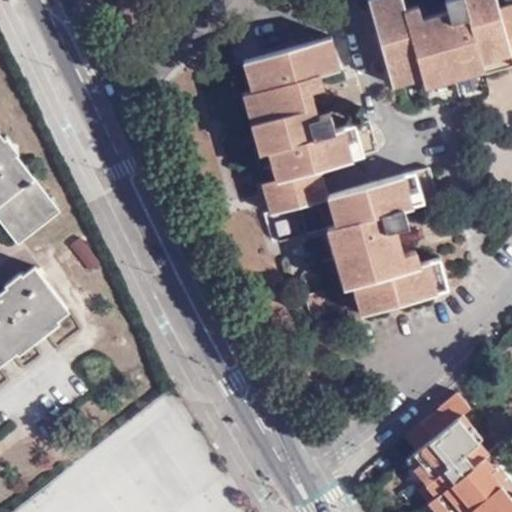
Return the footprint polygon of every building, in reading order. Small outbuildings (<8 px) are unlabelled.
[(450,0),(453,9),(469,5),(472,13),(415,30),(412,20),(428,16),(424,0),(411,5),(409,0),(376,0),(395,71),(425,63),(427,74),(483,58),(487,67),(489,75),(511,67),(511,8),(504,11),(500,0),(450,0)] [(445,11),(442,0),(429,0),(433,15),(445,11)] [(453,9),(445,11),(433,15),(428,16),(412,20),(415,30),(472,13),(469,5),(453,9)] [(418,246),(404,250),(409,263),(399,267),(380,208),(391,205),(397,224),(411,220),(405,203),(441,193),(433,164),(329,195),(321,162),(382,144),(374,113),(338,123),(333,107),(320,111),(324,127),(316,130),(301,74),(325,67),(342,63),(333,33),(258,52),(265,81),(256,85),(272,140),(263,144),(257,145),(282,235),(327,224),(338,220),(354,277),(361,275),(370,306),(450,286),(440,254),(423,260),(418,246)] [(265,81),(258,52),(247,55),(254,82),(247,85),(263,144),(272,140),(256,85),(265,81)] [(430,82),(487,67),(483,58),(427,74),(430,82)] [(398,82),(427,74),(425,63),(395,71),(398,82)] [(352,95),(349,85),(315,95),(313,85),(329,81),(325,67),(301,74),(316,130),(324,127),(320,111),(319,106),(352,95)] [(0,133),(0,221),(17,243),(60,211),(0,133)] [(401,244),(438,235),(434,225),(400,233),(397,224),(391,205),(380,208),(399,267),(409,263),(404,250),(401,244)] [(338,220),(327,224),(344,280),(354,277),(338,220)] [(73,246),(89,270),(100,262),(83,238),(73,246)] [(0,361),(68,309),(35,267),(0,293),(0,361)] [(362,308),(370,306),(361,275),(354,277),(362,308)] [(511,356),(502,361),(504,363),(511,379),(511,356)] [(402,435),(409,444),(416,454),(407,461),(426,484),(422,488),(440,511),(510,511),(502,501),(511,493),(511,483),(481,443),(484,439),(465,415),(478,404),(464,385),(402,435)] [(511,511),(511,493),(502,501),(510,511),(511,511)]
